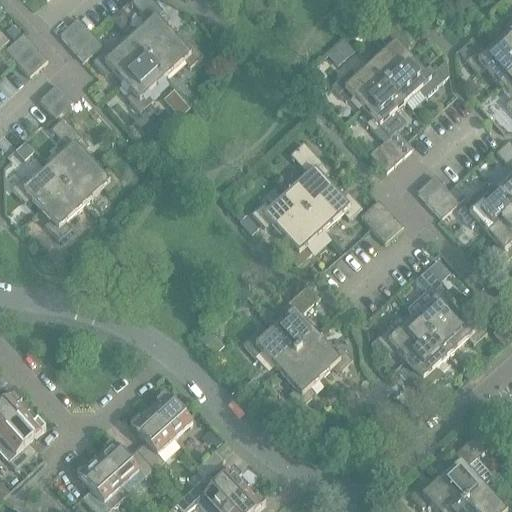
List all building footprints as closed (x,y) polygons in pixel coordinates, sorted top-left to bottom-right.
[(164,29),(170,23),(148,0),(140,0),(132,7),(149,26),(130,43),(148,63),(174,39),(164,29)] [(121,12),(111,21),(120,31),(126,26),(126,17),(121,12)] [(404,55),(410,49),(384,21),(372,33),(389,52),(370,69),(388,88),(414,65),(404,55)] [(511,23),(503,32),(508,38),(497,47),(511,63),(511,23)] [(68,49),(86,33),(77,24),(60,40),(68,49)] [(15,47),(22,40),(13,30),(6,36),(15,47)] [(94,41),(90,37),(86,33),(68,49),(76,57),(94,41)] [(0,53),(9,45),(0,34),(0,53)] [(32,48),(24,40),(24,39),(6,55),(14,63),(32,48)] [(189,45),(183,50),(174,39),(148,63),(166,82),(185,65),(190,71),(203,60),(189,45)] [(84,66),(101,50),(94,41),(76,57),(84,66)] [(344,42),(326,58),(338,71),(356,55),(344,42)] [(122,86),(148,63),(130,43),(111,61),(105,54),(93,65),(107,81),(113,75),(122,86)] [(484,72),(501,91),(511,80),(511,63),(497,47),(487,57),(481,51),(475,58),(466,48),(459,55),(467,64),(466,65),(478,78),(484,72)] [(22,72),(40,56),(32,48),(14,63),(22,72)] [(30,81),(48,65),(40,56),(22,72),(30,81)] [(147,99),(166,82),(148,63),(122,86),(132,96),(126,102),(140,117),(153,106),(147,99)] [(429,71),(423,76),(414,65),(388,88),(406,107),(424,90),(430,97),(443,86),(429,71)] [(435,77),(443,86),(448,80),(446,66),(435,77)] [(362,112),(388,88),(370,69),(352,86),(346,80),(334,91),(347,106),(353,101),(362,112)] [(323,78),(316,70),(303,82),(310,89),(323,78)] [(511,80),(501,91),(511,102),(511,105),(507,110),(511,115),(511,80)] [(387,124),(406,107),(388,88),(362,112),(372,122),(366,127),(380,142),(393,131),(387,124)] [(49,114),(66,99),(58,90),(41,106),(49,114)] [(101,94),(95,99),(100,104),(106,99),(101,94)] [(174,94),(163,103),(179,121),(189,112),(174,94)] [(56,123),(73,107),(66,99),(49,114),(56,123)] [(490,101),(480,110),(490,120),(494,117),(494,105),(490,101)] [(83,156),(89,151),(64,123),(51,134),(69,154),(50,171),(67,190),(93,167),(83,156)] [(412,152),(407,148),(397,136),(388,144),(403,160),(412,152)] [(395,168),(403,160),(388,144),(379,152),(395,168)] [(25,147),(15,156),(24,166),(33,157),(25,147)] [(511,149),(509,147),(496,158),(511,175),(511,178),(495,194),(511,212),(511,149)] [(323,182),(329,177),(304,149),(291,160),(309,179),(290,196),(307,216),(333,192),(323,182)] [(386,176),(395,168),(379,152),(371,160),(386,176)] [(108,172),(102,177),(93,167),(67,190),(85,209),(104,192),(109,199),(122,187),(108,172)] [(42,213),(67,190),(50,171),(31,188),(25,181),(12,193),(26,208),(32,203),(42,213)] [(443,189),(440,186),(435,181),(418,197),(421,200),(426,206),(443,189)] [(451,198),(447,194),(443,189),(426,206),(434,214),(451,198)] [(66,226),(85,209),(67,190),(42,213),(51,224),(45,229),(59,244),(72,233),(66,226)] [(456,191),(450,196),(460,207),(465,202),(456,191)] [(348,198),(343,203),(333,192),(307,216),(325,235),(344,218),(349,224),(362,213),(348,198)] [(487,237),(511,214),(511,212),(495,194),(477,211),(471,205),(458,216),(471,231),(477,226),(487,237)] [(282,239),(307,216),(290,196),(271,214),(265,207),(252,218),(266,233),(272,228),(282,239)] [(442,223),(459,207),(451,198),(434,214),(442,223)] [(369,230),(387,214),(378,206),(361,221),(369,230)] [(395,223),(394,222),(387,214),(369,230),(377,238),(395,223)] [(511,250),(511,249),(511,248),(511,214),(487,237),(496,247),(490,252),(504,267),(511,260),(511,250)] [(306,252),(325,235),(307,216),(282,239),(291,250),(285,255),(299,270),(312,258),(306,252)] [(243,223),(240,225),(252,238),(254,236),(259,232),(247,219),(243,223)] [(385,247),(403,232),(395,223),(377,238),(385,247)] [(448,307),(454,302),(428,274),(415,285),(433,304),(414,321),(432,340),(457,317),(448,307)] [(301,320),(320,303),(308,290),(280,315),(286,321),(275,331),(298,357),(318,339),(301,320)] [(472,322),(467,328),(457,317),(432,340),(449,360),(467,343),(474,349),(486,338),(472,322)] [(406,364),(432,340),(414,321),(395,338),(390,332),(376,343),(390,359),(396,353),(406,364)] [(505,349),(511,342),(511,338),(504,329),(494,338),(505,349)] [(279,375),(298,357),(275,331),(264,341),(259,335),(243,349),(255,362),(262,356),(279,375)] [(216,341),(210,334),(209,336),(201,342),(207,349),(216,341)] [(341,352),(335,358),(318,339),(298,357),(321,383),(332,373),(338,379),(353,365),(341,352)] [(431,377),(449,360),(432,340),(406,364),(415,374),(409,380),(423,395),(436,383),(431,377)] [(311,392),(321,383),(298,357),(279,375),(296,393),(289,399),(301,412),(317,398),(311,392)] [(255,383),(246,392),(252,398),(261,390),(255,383)] [(0,442),(0,443),(30,416),(14,398),(0,410),(0,442)] [(175,444),(193,428),(166,398),(148,414),(175,444)] [(425,404),(416,413),(421,418),(430,409),(425,404)] [(158,459),(175,444),(148,414),(130,430),(145,446),(137,454),(155,474),(164,466),(158,459)] [(317,415),(311,420),(318,428),(324,423),(317,415)] [(29,448),(45,433),(30,416),(0,443),(0,442),(0,458),(7,466),(8,466),(17,475),(37,457),(29,448)] [(221,447),(209,434),(199,443),(207,451),(210,448),(215,453),(221,447)] [(487,454),(475,440),(447,466),(452,472),(442,481),(465,507),(485,489),(492,483),(475,464),(487,454)] [(137,454),(127,462),(112,446),(95,462),(122,491),(138,477),(145,484),(155,474),(137,454)] [(225,464),(225,463),(217,454),(197,473),(205,482),(225,464)] [(121,493),(122,491),(95,462),(77,478),(92,494),(82,503),(90,511),(113,511),(127,500),(121,493)] [(200,511),(226,511),(250,491),(234,473),(204,500),(195,490),(175,509),(177,511),(191,511),(196,507),(200,511)] [(434,511),(459,511),(465,507),(442,481),(432,491),(426,485),(411,499),(422,511),(429,506),(434,511)] [(502,508),(485,490),(485,489),(465,507),(469,511),(511,511),(511,507),(508,503),(502,508)] [(260,511),(265,508),(250,491),(226,511),(260,511)]
